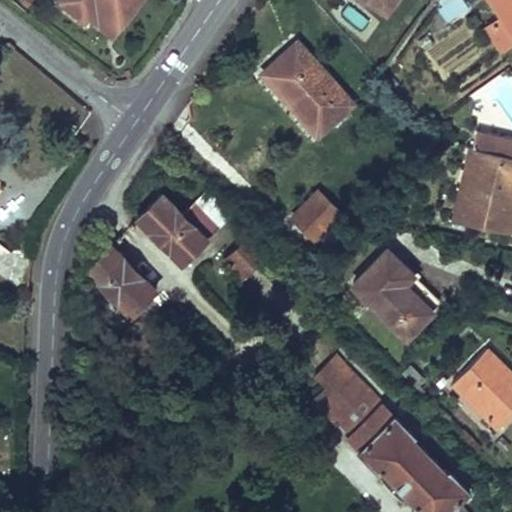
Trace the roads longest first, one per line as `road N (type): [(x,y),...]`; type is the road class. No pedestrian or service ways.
road 1 (unknown): [(93,185),(389,511)]
road 2 (tertiary): [(135,124),(76,215),(58,265),(41,511)]
road 3 (residential): [(0,16),(135,124)]
road 4 (tertiary): [(220,0),(135,124)]
